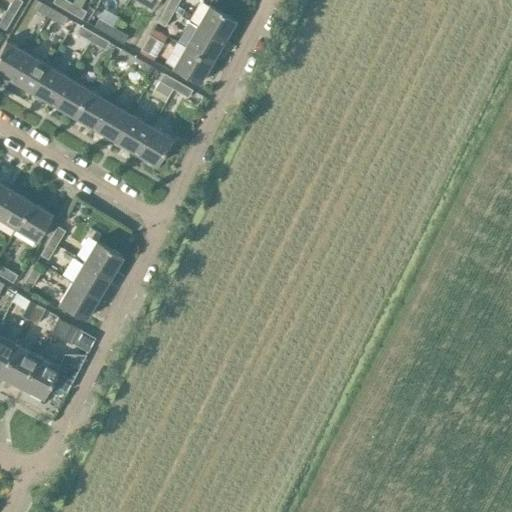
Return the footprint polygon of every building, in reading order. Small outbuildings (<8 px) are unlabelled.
[(20,0),(11,0),(5,10),(13,15),(22,1),(20,0)] [(38,0),(34,8),(48,16),(52,8),(38,0)] [(66,0),(53,0),(52,2),(66,11),(71,3),(66,0)] [(168,0),(164,7),(172,12),(179,0),(168,0)] [(71,3),(66,11),(81,19),(85,11),(71,3)] [(209,4),(196,26),(223,41),(235,20),(209,4)] [(164,7),(156,22),(164,26),(172,12),(164,7)] [(52,8),(48,16),(63,25),(67,17),(52,8)] [(5,10),(0,19),(0,26),(5,30),(13,15),(5,10)] [(98,18),(93,26),(108,35),(112,27),(98,18)] [(80,24),(75,32),(89,40),(94,33),(80,24)] [(196,26),(185,46),(211,61),(223,41),(196,26)] [(112,27),(108,35),(122,43),(127,35),(112,27)] [(94,33),(89,40),(104,49),(109,41),(94,33)] [(149,34),(141,49),(149,53),(157,39),(149,34)] [(5,39),(0,48),(0,71),(11,78),(27,52),(5,39)] [(211,61),(185,46),(172,67),(199,83),(211,61)] [(121,49),(117,57),(131,65),(135,57),(121,49)] [(32,91),(47,64),(27,52),(11,78),(32,91)] [(135,57),(131,65),(145,73),(150,65),(135,57)] [(52,103),(68,76),(47,64),(32,91),(52,103)] [(158,81),(154,89),(168,96),(172,89),(177,81),(163,73),(158,81)] [(73,115),(89,89),(68,76),(52,103),(73,115)] [(192,90),(177,81),(172,89),(187,98),(192,90)] [(94,127),(109,101),(89,89),(73,115),(94,127)] [(114,139),(130,113),(109,101),(94,127),(114,139)] [(135,151),(150,125),(130,113),(114,139),(135,151)] [(150,125),(135,151),(156,164),(172,138),(150,125)] [(0,205),(10,188),(0,182),(0,205)] [(0,217),(15,227),(31,201),(10,188),(0,205),(0,217)] [(31,201),(15,227),(37,240),(52,213),(31,201)] [(48,240),(56,244),(65,230),(57,225),(48,240)] [(83,261),(110,276),(122,255),(96,239),(83,261)] [(56,244),(48,240),(40,254),(47,258),(56,244)] [(71,281),(98,297),(110,276),(83,261),(71,281)] [(2,265),(0,268),(0,274),(12,282),(17,274),(2,265)] [(40,271),(32,267),(24,281),(31,286),(40,271)] [(98,297),(71,281),(59,302),(85,318),(98,297)] [(30,319),(37,304),(29,300),(21,315),(30,319)] [(37,304),(30,319),(37,323),(44,308),(37,304)] [(71,343),(79,328),(58,318),(50,333),(71,343)] [(0,374),(0,375),(17,344),(0,335),(0,374)] [(17,344),(0,375),(22,386),(38,355),(17,344)] [(67,388),(83,357),(64,357),(65,356),(63,355),(58,365),(38,355),(22,386),(43,397),(52,380),(67,388)]
